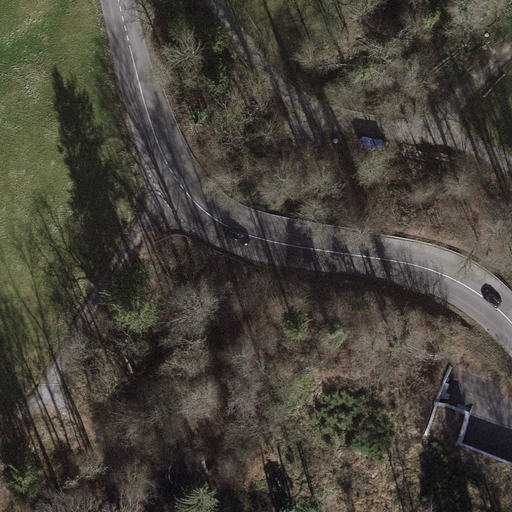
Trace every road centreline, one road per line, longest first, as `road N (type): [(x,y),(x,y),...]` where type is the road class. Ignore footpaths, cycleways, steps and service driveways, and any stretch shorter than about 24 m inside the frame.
road 1 (secondary): [(119,0),(155,137),(186,201),(218,224),(259,237),(437,277),(511,330)]
road 2 (track): [(216,0),(276,82),(303,100),(350,121),(432,133),(511,166)]
road 3 (track): [(186,201),(51,390)]
road 4 (track): [(51,390),(116,451),(105,511)]
